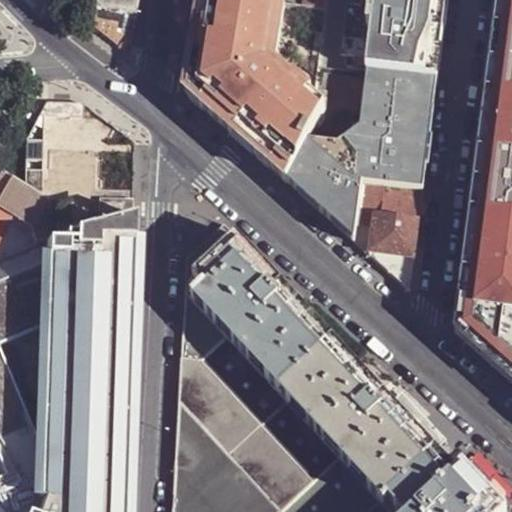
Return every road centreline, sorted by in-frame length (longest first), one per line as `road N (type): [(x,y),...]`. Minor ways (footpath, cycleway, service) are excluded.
road 1 (trunk): [(140,511),(167,203),(195,0)]
road 2 (trunk): [(194,0),(140,511)]
road 3 (residential): [(147,511),(164,191),(187,144)]
road 4 (residential): [(429,355),(470,0)]
road 5 (unclassified): [(187,144),(429,355)]
